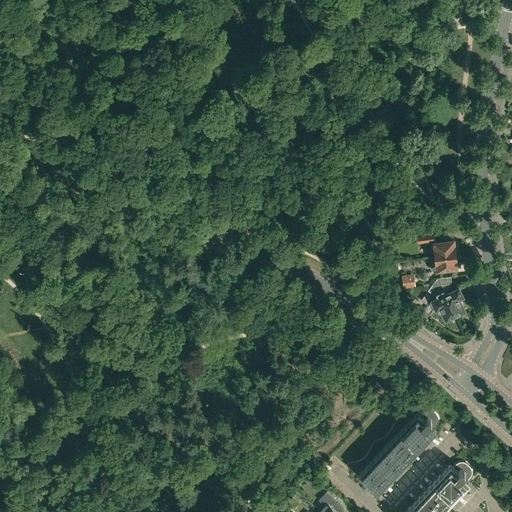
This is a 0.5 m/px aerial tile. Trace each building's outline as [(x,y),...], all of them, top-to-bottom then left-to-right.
[(434,242),(430,243),(431,256),(455,253),(454,239),(434,242)] [(430,269),(437,269),(437,270),(457,267),(455,253),(431,256),(432,265),(430,265),(430,269)] [(404,288),(415,286),(414,273),(402,275),(404,288)] [(452,283),(451,276),(438,277),(441,285),(445,293),(451,306),(456,316),(462,313),(462,310),(464,309),(461,302),(462,301),(460,296),(462,295),(458,287),(453,290),(450,284),(452,283)] [(438,277),(428,290),(434,294),(441,285),(438,277)] [(451,318),(456,316),(451,306),(445,293),(432,299),(436,308),(438,307),(441,311),(442,310),(446,318),(449,317),(451,318)] [(423,410),(420,414),(417,412),(358,474),(377,492),(436,429),(434,427),(438,422),(439,421),(439,419),(439,416),(437,415),(432,410),(430,409),(428,408),(426,409),(423,410)] [(440,511),(470,481),(468,478),(471,474),(472,472),(473,470),(472,468),(471,466),(466,461),(464,460),(462,460),(459,460),(457,461),(453,465),(451,463),(404,511),(440,511)] [(312,475),(307,480),(311,485),(317,479),(312,475)] [(319,499),(324,504),(318,510),(320,511),(339,511),(343,508),(326,492),(319,499)]
